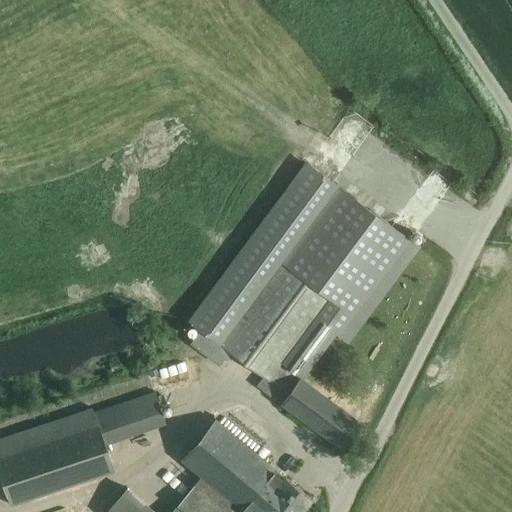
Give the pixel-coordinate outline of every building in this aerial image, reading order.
[(191,320),(220,342),(282,259),(281,259),(337,184),(311,164),(191,320)] [(282,259),(220,342),(265,376),(258,385),(282,403),(300,378),(301,378),(336,332),(337,332),(338,333),(409,238),(337,184),(281,259),(282,259)] [(126,384),(130,396),(152,388),(148,376),(126,384)] [(301,378),(300,378),(282,403),(345,450),(364,425),(301,378)] [(155,391),(94,412),(106,444),(166,423),(155,391)] [(94,412),(93,407),(0,438),(0,473),(11,504),(115,470),(106,444),(94,412)] [(256,511),(285,478),(216,419),(182,459),(202,475),(243,510),(245,511),(256,511)] [(202,475),(178,504),(187,511),(241,511),(243,510),(202,475)] [(256,511),(299,511),(311,498),(286,477),(285,478),(256,511)] [(157,511),(127,486),(105,511),(157,511)]
